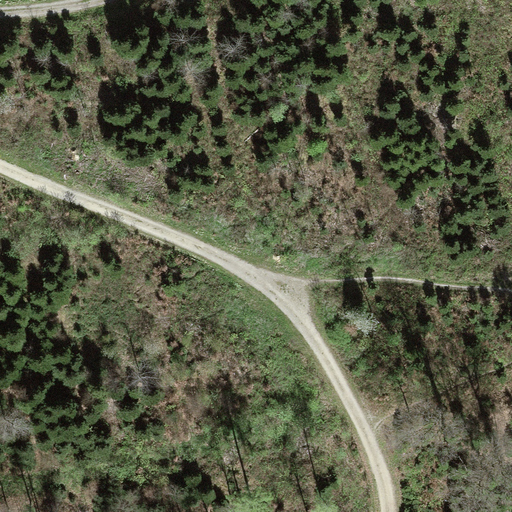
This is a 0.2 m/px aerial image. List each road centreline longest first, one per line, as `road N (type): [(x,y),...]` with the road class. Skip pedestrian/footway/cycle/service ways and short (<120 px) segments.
road 1 (track): [(0,163),(199,243),(265,281)]
road 2 (track): [(265,281),(319,344),(366,431)]
